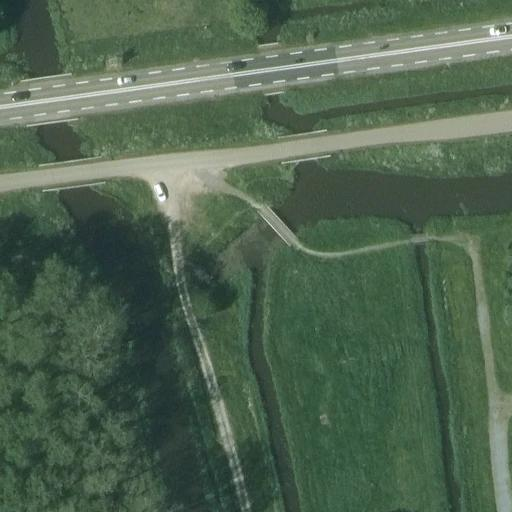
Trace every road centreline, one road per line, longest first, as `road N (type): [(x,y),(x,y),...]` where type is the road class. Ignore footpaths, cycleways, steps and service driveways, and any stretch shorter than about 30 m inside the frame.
road 1 (track): [(163,165),(191,304),(249,511)]
road 2 (primary): [(0,108),(299,67)]
road 3 (primary): [(511,37),(299,67)]
